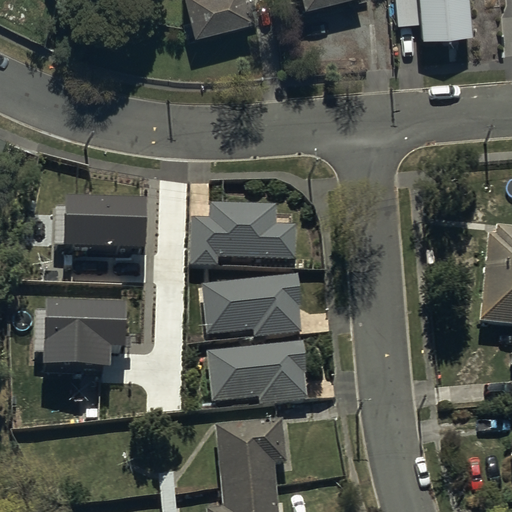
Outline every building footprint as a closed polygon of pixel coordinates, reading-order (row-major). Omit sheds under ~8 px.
[(245,0),(181,0),(191,39),(252,23),(245,0)] [(299,0),(302,11),(344,0),(299,0)] [(395,0),(398,28),(420,27),(422,43),(474,38),(470,0),(395,0)] [(146,198),(65,195),(63,251),(144,254),(146,198)] [(208,224),(190,223),(189,272),(216,273),(216,264),(294,265),(295,232),(276,232),(276,210),(208,209),(208,224)] [(511,235),(495,234),(494,243),(486,242),(478,332),(511,334),(511,235)] [(297,281),(201,291),(206,342),(253,337),(254,345),(300,340),(298,314),(300,314),(297,281)] [(123,303),(47,300),(44,364),(109,367),(110,349),(121,349),(123,303)] [(303,346),(204,355),(209,408),(260,403),(260,409),(306,405),(304,381),(306,381),(303,346)] [(282,426),(214,433),(221,511),(277,511),(274,472),(286,470),(282,426)] [(176,511),(174,479),(158,480),(159,511),(176,511)]
